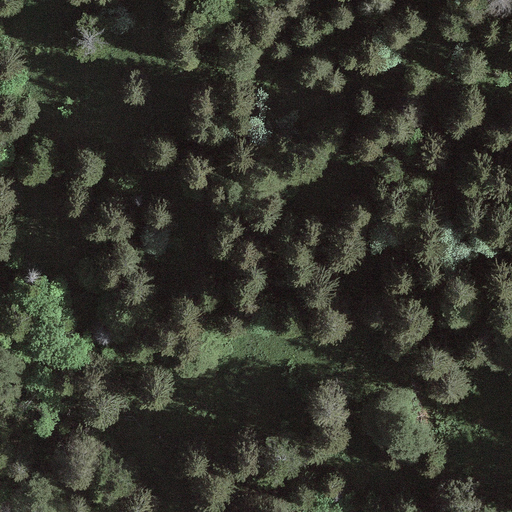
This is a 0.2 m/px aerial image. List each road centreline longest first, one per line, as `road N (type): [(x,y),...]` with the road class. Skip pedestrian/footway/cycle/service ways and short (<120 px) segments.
road 1 (track): [(174,511),(100,290),(25,175),(0,120)]
road 2 (track): [(156,452),(0,198)]
